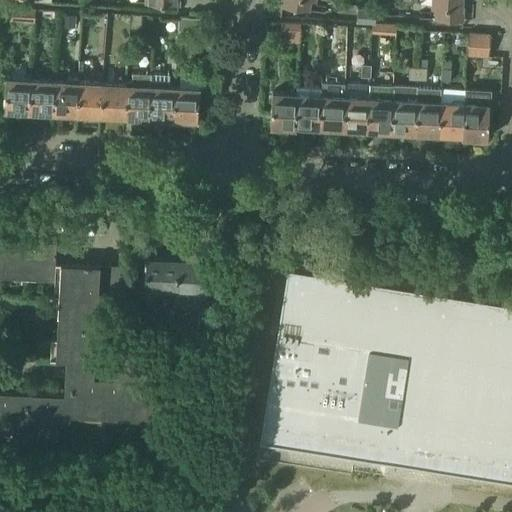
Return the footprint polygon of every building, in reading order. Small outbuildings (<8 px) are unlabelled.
[(282,0),(281,6),(310,10),(311,0),(282,0)] [(462,5),(462,0),(431,0),(431,5),(435,5),(434,18),(463,19),(464,5),(462,5)] [(11,19),(34,21),(35,8),(12,6),(11,19)] [(375,7),(374,7),(357,6),(356,20),(375,22),(375,7)] [(61,14),(61,26),(75,27),(76,15),(61,14)] [(178,30),(200,32),(201,17),(179,16),(178,30)] [(281,33),(300,34),(301,22),(282,20),(281,33)] [(469,32),(468,43),(490,44),(491,33),(469,32)] [(489,55),(490,44),(468,43),(468,54),(489,55)] [(322,74),(323,61),(314,60),(314,73),(322,74)] [(331,61),(323,61),(322,74),(331,74),(331,61)] [(370,76),(371,63),(362,63),(362,76),(370,76)] [(4,109),(7,109),(7,113),(17,113),(17,110),(29,110),(31,77),(20,76),(21,66),(6,65),(4,109)] [(418,79),(418,66),(410,66),(410,79),(418,79)] [(428,67),(418,66),(418,79),(427,80),(428,67)] [(443,67),(442,81),(451,81),(452,68),(443,67)] [(151,72),(151,83),(149,117),(172,119),(174,85),(169,84),(170,73),(151,72)] [(52,112),(77,113),(78,79),(79,79),(80,76),(67,75),(66,79),(55,78),(52,112)] [(172,119),(184,119),(183,123),(193,123),(194,120),(197,120),(200,77),(180,75),(179,85),(174,85),(172,119)] [(55,78),(31,77),(29,110),(52,112),(55,78)] [(78,79),(77,113),(101,115),(103,81),(79,79),(78,79)] [(127,82),(125,116),(149,117),(151,83),(138,83),(138,79),(126,79),(126,82),(127,82)] [(127,82),(126,82),(103,81),(101,115),(125,116),(127,82)] [(370,81),(369,95),(367,129),(391,131),(393,97),(393,84),(394,83),(370,81)] [(393,84),(393,97),(391,131),(415,132),(417,98),(417,86),(393,84)] [(296,125),(319,126),(321,92),(321,86),(297,85),(297,91),(295,127),(296,127),(296,125)] [(417,98),(415,132),(439,133),(441,99),(442,87),(417,86),(417,98)] [(441,99),(439,133),(462,135),(461,136),(463,136),(465,101),(465,89),(442,87),(441,99)] [(479,92),(479,89),(465,89),(465,101),(463,136),(487,138),(490,92),(479,92)] [(295,127),(297,91),(273,90),(271,126),(295,127)] [(345,94),(321,92),(319,126),(343,128),(345,94)] [(369,95),(345,94),(343,128),(367,129),(369,95)] [(0,431),(60,434),(61,420),(73,421),(73,416),(171,420),(172,380),(95,376),(99,288),(121,289),(122,264),(120,264),(120,265),(55,261),(57,242),(0,238),(0,278),(59,281),(55,359),(66,360),(64,394),(0,391),(0,431)] [(144,286),(176,288),(177,258),(145,256),(144,286)] [(210,260),(177,258),(176,288),(208,289),(210,260)] [(511,478),(511,300),(366,277),(287,265),(259,437),(435,466),(511,478)] [(124,302),(119,326),(131,328),(136,305),(124,302)] [(200,319),(195,343),(208,345),(213,322),(200,319)]
